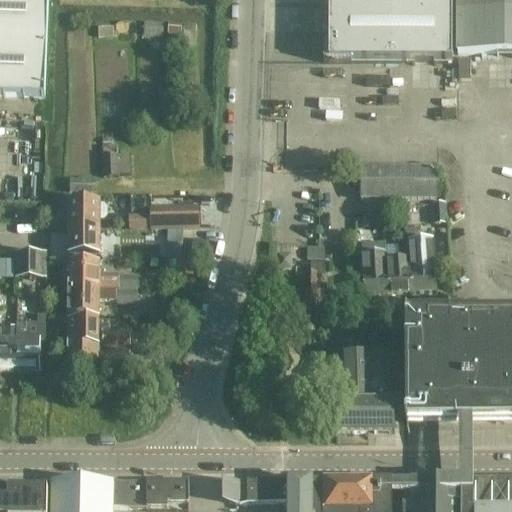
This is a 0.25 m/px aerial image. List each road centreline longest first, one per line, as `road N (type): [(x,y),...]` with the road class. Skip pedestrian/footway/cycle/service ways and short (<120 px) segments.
road 1 (unclassified): [(193,462),(199,403),(243,219),(250,0)]
road 2 (tertiary): [(511,468),(193,462)]
road 3 (tertiary): [(193,462),(0,465)]
